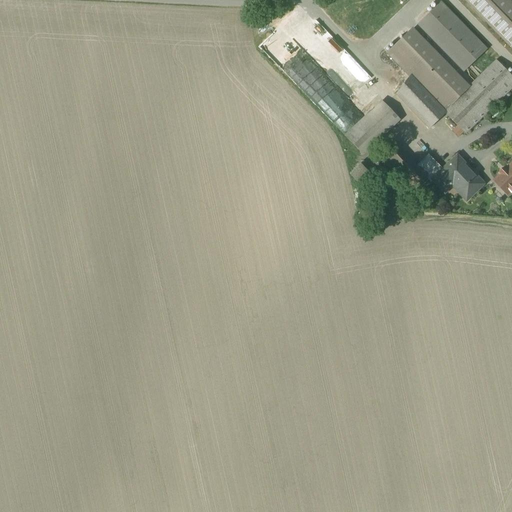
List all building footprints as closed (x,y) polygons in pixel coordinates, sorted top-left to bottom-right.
[(511,3),(509,0),(462,0),(511,50),(511,3)] [(441,2),(416,26),(461,72),(487,48),(441,2)] [(293,14),(282,24),(285,27),(296,17),(293,14)] [(273,23),(261,35),(265,39),(277,27),(273,23)] [(388,54),(412,79),(444,111),(470,87),(413,28),(395,45),(396,46),(388,54)] [(444,111),(412,79),(396,93),(430,129),(445,114),(465,134),(511,88),(511,76),(496,60),(470,87),(444,111)] [(393,115),(379,101),(343,136),(363,157),(378,142),(372,136),(393,115)] [(402,119),(395,113),(393,115),(372,136),(378,142),(402,119)] [(422,170),(394,143),(379,157),(391,170),(396,165),(406,176),(400,181),(412,193),(417,188),(427,179),(422,170)] [(483,184),(470,170),(469,170),(457,158),(458,157),(457,157),(433,180),(445,193),(454,184),(460,190),(458,192),(466,200),(483,184)] [(500,175),(494,180),(510,196),(511,194),(511,163),(508,167),(506,166),(499,173),(500,175)] [(364,189),(374,178),(360,164),(349,175),(364,189)] [(432,164),(422,170),(427,179),(437,171),(432,164)]
